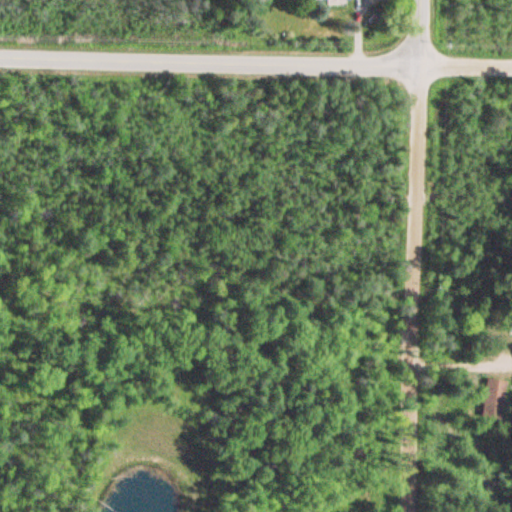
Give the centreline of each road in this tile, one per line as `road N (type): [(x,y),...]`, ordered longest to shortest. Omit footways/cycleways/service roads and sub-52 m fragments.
road 1 (residential): [(411,511),(420,62)]
road 2 (tertiary): [(420,62),(0,58)]
